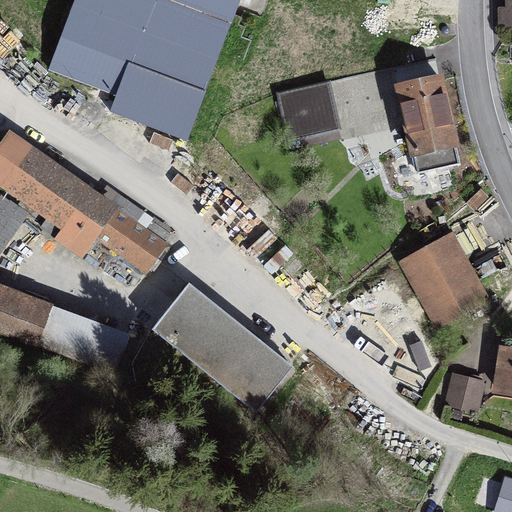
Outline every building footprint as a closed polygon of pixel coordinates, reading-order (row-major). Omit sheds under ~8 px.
[(75,0),(49,69),(117,95),(111,111),(186,140),(239,0),(208,0),(205,10),(178,0),(75,0)] [(511,26),(511,0),(508,0),(508,9),(502,9),(502,26),(511,26)] [(459,165),(440,79),(398,88),(418,173),(459,165)] [(339,129),(328,82),(277,93),(288,140),(339,129)] [(43,213),(36,222),(128,286),(135,285),(168,236),(150,223),(145,231),(10,135),(0,149),(0,182),(7,188),(43,213)] [(43,213),(7,188),(0,197),(0,330),(91,364),(86,379),(109,388),(128,337),(0,289),(0,238),(20,210),(36,222),(43,213)] [(486,301),(450,234),(401,261),(438,327),(486,301)] [(152,330),(254,411),(255,409),(252,407),(288,362),(189,283),(152,330)] [(511,351),(504,350),(497,390),(511,392),(511,351)] [(447,404),(476,411),(483,382),(454,375),(447,404)]
